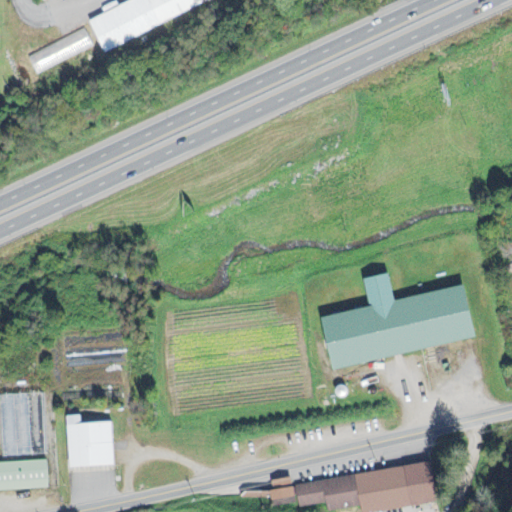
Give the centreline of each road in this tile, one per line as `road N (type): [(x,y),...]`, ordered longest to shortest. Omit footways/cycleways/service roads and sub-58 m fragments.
road 1 (trunk): [(0,235),(501,0)]
road 2 (trunk): [(435,0),(0,203)]
road 3 (tertiary): [(57,511),(511,410)]
